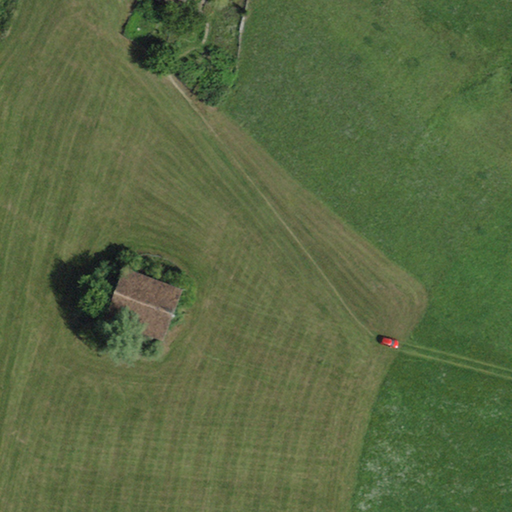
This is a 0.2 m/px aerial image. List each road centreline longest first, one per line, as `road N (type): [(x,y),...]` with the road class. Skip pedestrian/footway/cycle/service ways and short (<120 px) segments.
road 1 (track): [(366,334),(166,72),(200,46),(208,17)]
road 2 (track): [(511,372),(366,334),(168,248)]
